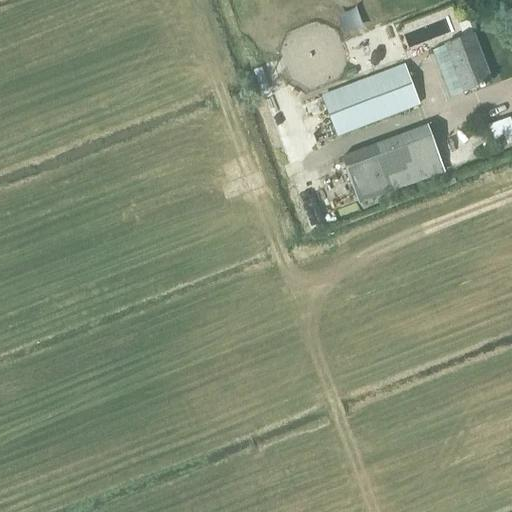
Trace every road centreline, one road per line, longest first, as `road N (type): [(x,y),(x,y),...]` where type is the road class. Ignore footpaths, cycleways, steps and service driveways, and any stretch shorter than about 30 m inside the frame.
road 1 (track): [(511,199),(423,230),(373,260),(340,297),(325,370),(373,511)]
road 2 (track): [(437,117),(298,166)]
